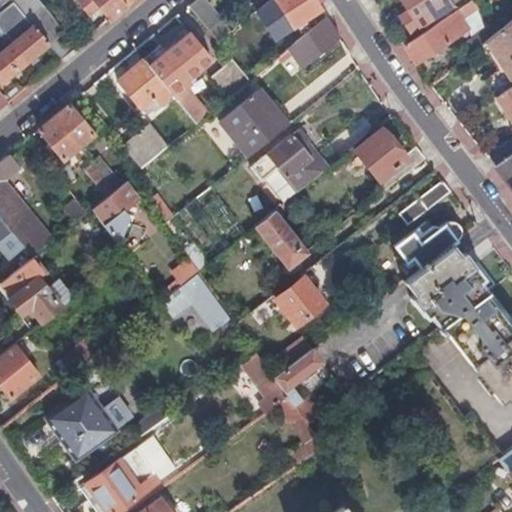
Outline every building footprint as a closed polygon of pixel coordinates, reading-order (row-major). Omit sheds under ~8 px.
[(14,0),(0,0),(0,1),(25,33),(0,53),(0,82),(0,83),(50,44),(14,0)] [(14,0),(50,44),(62,59),(76,48),(38,0),(14,0)] [(97,7),(109,21),(128,6),(122,0),(78,0),(89,13),(97,7)] [(207,0),(196,0),(190,5),(210,29),(223,19),(207,0)] [(270,0),(261,7),(269,22),(284,12),(293,26),(322,8),(316,0),(270,0)] [(448,0),(402,0),(409,10),(401,15),(411,30),(451,5),(448,0)] [(405,43),(417,62),(460,34),(459,32),(468,26),(457,9),(405,43)] [(302,67),(340,36),(327,17),(288,49),(291,54),(287,57),(291,62),(295,59),(302,67)] [(511,22),(487,42),(511,78),(511,22)] [(175,97),(197,124),(208,115),(183,84),(212,60),(190,33),(166,52),(161,46),(145,59),(175,97)] [(164,106),(175,97),(145,59),(119,80),(140,106),(151,97),(154,95),(161,104),(164,106)] [(212,77),(228,98),(251,79),(235,60),(212,77)] [(511,87),(496,98),(511,122),(511,87)] [(220,120),(249,156),(288,125),(258,89),(220,120)] [(154,95),(151,97),(158,106),(161,104),(154,95)] [(95,135),(71,104),(55,117),(79,147),(95,135)] [(79,147),(55,117),(40,130),(64,159),(67,156),(70,160),(72,160),(76,165),(87,157),(79,147)] [(140,133),(159,155),(170,146),(152,124),(140,133)] [(298,192),(324,171),(304,146),(310,141),(300,129),(252,168),(263,181),(266,178),(278,168),(298,192)] [(386,190),(426,159),(417,148),(405,157),(383,129),(355,150),(386,190)] [(124,146),(142,168),(159,155),(140,133),(124,146)] [(506,180),(511,188),(511,139),(487,155),(506,180)] [(19,169),(9,156),(0,162),(0,215),(12,231),(32,257),(52,241),(3,181),(19,169)] [(115,191),(122,185),(99,158),(92,163),(115,191)] [(115,191),(92,163),(85,168),(108,196),(115,191)] [(285,202),(288,200),(298,192),(278,168),(266,178),(285,202)] [(131,177),(134,181),(139,177),(136,173),(131,177)] [(409,225),(452,192),(444,181),(400,214),(409,225)] [(92,208),(115,240),(120,235),(127,238),(134,224),(127,221),(124,217),(128,214),(125,209),(138,199),(126,182),(122,185),(115,191),(108,196),(92,208)] [(148,201),(165,224),(174,217),(167,210),(169,209),(157,194),(148,201)] [(276,209),(281,215),(292,206),(288,200),(285,202),(276,209)] [(273,211),(257,224),(289,265),(306,252),(273,211)] [(0,239),(12,231),(0,215),(0,239)] [(421,267),(452,244),(460,238),(461,230),(459,227),(457,224),(452,223),(447,222),(440,227),(435,226),(433,226),(418,238),(413,232),(396,246),(408,261),(413,258),(421,267)] [(430,314),(440,328),(442,326),(487,294),(489,292),(480,280),(483,277),(468,256),(464,259),(452,244),(421,267),(404,280),(415,295),(411,298),(426,316),(430,314)] [(173,271),(183,284),(190,278),(199,271),(200,270),(190,258),(173,271)] [(194,285),(204,278),(199,271),(190,278),(194,285)] [(43,322),(63,306),(38,275),(8,300),(20,316),(22,315),(30,324),(39,317),(43,322)] [(276,297),(273,294),(251,311),(258,319),(279,303),(296,325),(325,303),(303,275),(276,297)] [(212,330),(231,316),(204,278),(194,285),(190,278),(183,284),(161,301),(172,316),(191,302),(212,330)] [(511,326),(487,294),(442,326),(501,403),(511,394),(511,326)] [(236,323),(245,336),(261,324),(258,319),(251,311),(236,323)] [(75,370),(99,351),(86,336),(82,339),(83,341),(56,363),(67,376),(75,370)] [(15,345),(0,357),(0,383),(12,398),(40,376),(15,345)] [(309,423),(321,415),(315,407),(308,412),(302,405),(305,402),(293,385),(306,376),(304,374),(322,361),(313,348),(275,377),(289,397),(302,415),(309,423)] [(289,397),(275,377),(257,352),(248,358),(280,403),(289,397)] [(449,429),(482,473),(501,458),(505,455),(472,412),(466,416),(436,375),(413,392),(444,433),(449,429)] [(117,430),(88,389),(47,418),(76,459),(117,430)] [(292,422),(302,415),(289,397),(280,403),(279,404),(292,422)] [(137,437),(151,427),(144,419),(131,428),(137,437)] [(154,435),(137,447),(160,481),(177,468),(154,435)] [(325,446),(318,436),(291,455),(298,465),(325,446)] [(115,511),(160,481),(137,447),(86,483),(87,484),(106,511),(115,511)] [(511,449),(505,455),(501,458),(511,473),(511,449)] [(106,511),(87,484),(81,488),(97,511),(106,511)]
